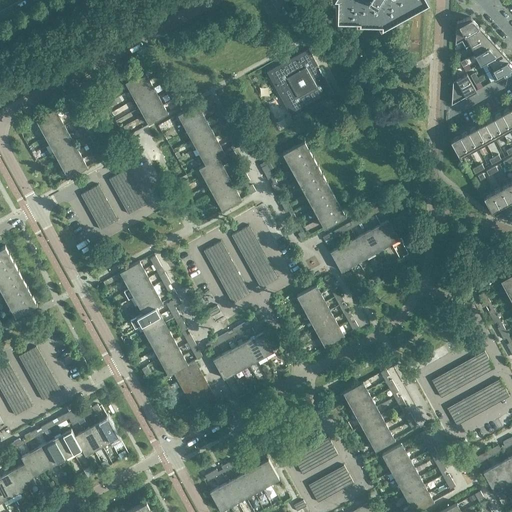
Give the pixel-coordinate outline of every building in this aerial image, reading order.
[(455,39),(479,26),(471,17),(471,18),(471,17),(457,20),(457,21),(459,24),(456,26),(455,39)] [(465,46),(487,34),(479,26),(455,39),(455,43),(462,40),(465,46)] [(475,53),(494,43),(487,34),(465,46),(467,49),(471,47),(475,53)] [(480,63),(502,51),(494,43),(475,53),(480,63)] [(334,93),(323,74),(319,67),(309,48),(267,71),(292,116),(334,93)] [(490,70),(509,59),(502,51),(480,63),(485,61),(490,70)] [(495,80),(511,70),(511,62),(509,59),(490,70),(495,80)] [(164,71),(161,65),(156,68),(159,74),(164,71)] [(131,90),(149,79),(145,71),(146,71),(145,70),(125,81),(126,82),(127,81),(131,90)] [(167,77),(164,71),(159,74),(162,80),(167,77)] [(476,90),(467,73),(453,81),(451,104),(466,96),(476,90)] [(136,98),(154,88),(149,79),(131,90),(136,98)] [(173,88),(170,82),(165,85),(168,91),(173,88)] [(140,106),(158,96),(154,88),(136,98),(140,106)] [(176,93),(173,88),(168,91),(171,96),(176,93)] [(215,101),(212,95),(207,98),(210,104),(215,101)] [(145,114),(163,104),(158,96),(140,106),(145,114)] [(182,104),(179,98),(174,101),(177,107),(182,104)] [(75,109),(71,103),(66,106),(69,111),(75,109)] [(184,122),(202,112),(197,104),(198,103),(178,114),(179,114),(184,122)] [(149,123),(169,112),(168,112),(167,112),(163,104),(145,114),(149,122),(148,123),(149,123)] [(221,112),(218,106),(213,109),(216,115),(221,112)] [(511,128),(511,110),(510,107),(502,111),(511,129),(511,128)] [(42,127),(60,117),(55,109),(56,108),(36,119),(37,119),(42,127)] [(78,114),(75,109),(69,111),(73,117),(78,114)] [(511,129),(502,111),(493,116),(503,133),(511,129)] [(188,130),(206,120),(202,112),(184,122),(188,130)] [(224,118),(221,112),(216,115),(219,121),(224,118)] [(503,133),(493,116),(485,121),(495,138),(503,133)] [(46,135),(64,125),(60,117),(42,127),(46,135)] [(84,125),(81,119),(75,122),(79,128),(84,125)] [(193,138),(211,128),(206,120),(188,130),(193,138)] [(495,138),(485,121),(477,125),(486,143),(495,138)] [(230,128),(227,123),(222,126),(225,131),(230,128)] [(51,143),(69,133),(64,125),(46,135),(51,143)] [(87,131),(84,125),(79,128),(82,134),(87,131)] [(486,143),(477,125),(468,130),(478,147),(486,143)] [(197,147),(215,137),(211,128),(193,138),(197,147)] [(234,134),(230,128),(225,131),(228,137),(234,134)] [(478,147),(468,130),(460,135),(469,152),(478,147)] [(55,152),(73,142),(69,133),(51,143),(55,152)] [(469,152),(460,135),(451,140),(460,157),(469,152)] [(93,142),(90,136),(84,139),(88,144),(93,142)] [(202,155),(220,145),(215,137),(197,147),(202,155)] [(240,145),(236,139),(231,142),(234,148),(240,145)] [(289,160),(309,149),(304,141),(305,140),(305,139),(283,152),(284,152),(289,160)] [(60,160),(78,150),(73,142),(55,152),(60,160)] [(96,147),(93,142),(88,144),(91,150),(96,147)] [(219,157),(225,153),(225,152),(224,153),(220,145),(202,155),(206,163),(206,164),(218,157),(219,157)] [(293,168),(313,157),(309,149),(289,160),(293,168)] [(64,168),(83,158),(78,150),(60,160),(64,168)] [(238,157),(234,151),(229,154),(232,160),(238,157)] [(102,158),(99,152),(94,155),(97,161),(102,158)] [(223,165),(218,157),(206,164),(206,163),(205,164),(199,167),(199,168),(200,167),(204,175),(223,165)] [(241,163),(238,157),(232,160),(236,166),(241,163)] [(298,176),(318,165),(313,157),(293,168),(298,176)] [(68,177),(88,166),(87,166),(83,158),(64,168),(69,176),(68,177)] [(270,170),(267,164),(262,167),(265,173),(270,170)] [(209,184),(227,174),(223,165),(204,175),(209,184)] [(302,184),(322,173),(318,165),(298,176),(302,184)] [(128,213),(146,204),(126,168),(109,178),(128,213)] [(247,174),(246,172),(244,168),(238,171),(242,177),(247,174)] [(273,176),(270,170),(265,173),(268,179),(273,176)] [(307,193),(327,181),(322,173),(302,184),(307,193)] [(214,192),(232,182),(227,174),(209,184),(214,192)] [(250,179),(247,174),(242,177),(245,182),(250,179)] [(279,186),(276,180),(271,183),(274,189),(279,186)] [(311,201),(331,190),(327,181),(307,193),(311,201)] [(218,200),(236,190),(232,182),(214,192),(218,200)] [(511,202),(511,186),(510,182),(501,186),(511,204),(511,202)] [(100,229),(118,220),(98,184),(81,193),(100,229)] [(256,190),(253,184),(247,187),(249,189),(251,193),(256,190)] [(283,192),(279,186),(274,189),(277,195),(283,192)] [(511,204),(501,186),(493,191),(502,208),(511,204)] [(222,209),(242,198),(241,198),(236,190),(218,200),(223,208),(222,209)] [(316,209),(336,198),(331,190),(311,201),(316,209)] [(502,208),(493,191),(484,196),(493,213),(502,208)] [(288,203),(285,197),(280,200),(283,206),(288,203)] [(320,217),(341,206),(336,198),(316,209),(320,217)] [(292,209),(288,203),(283,206),(286,211),(292,209)] [(324,226),(346,214),(345,214),(341,206),(320,217),(325,225),(324,226)] [(381,211),(378,206),(372,209),(375,214),(381,211)] [(375,214),(372,209),(367,212),(369,217),(375,214)] [(297,219),(294,213),(289,216),(292,222),(297,219)] [(378,219),(375,214),(369,217),(372,223),(378,219)] [(365,220),(362,215),(356,218),(359,223),(365,220)] [(359,223),(356,218),(350,221),(353,227),(359,223)] [(400,238),(389,218),(388,219),(389,219),(381,224),(391,242),(399,238),(400,238)] [(301,225),(297,219),(292,222),(295,228),(301,225)] [(249,224),(232,234),(261,287),(278,277),(249,224)] [(348,229),(345,224),(339,227),(342,232),(348,229)] [(391,242),(381,224),(372,228),(382,247),(391,242)] [(342,232),(339,227),(334,230),(337,236),(342,232)] [(382,247),(372,228),(364,233),(374,251),(382,247)] [(307,236),(303,230),(298,233),(301,239),(307,236)] [(332,238),(330,236),(329,233),(323,236),(326,242),(332,238)] [(374,251),(364,233),(356,238),(366,256),(374,251)] [(366,256),(356,238),(348,242),(358,260),(366,256)] [(221,240),(204,249),(233,303),(250,293),(221,240)] [(358,260),(348,242),(340,247),(350,265),(358,260)] [(0,258),(9,254),(5,246),(6,245),(0,247),(0,258)] [(350,265),(340,247),(332,251),(331,250),(330,251),(341,270),(342,270),(342,269),(350,265)] [(0,269),(14,262),(9,254),(0,258),(0,269)] [(159,261),(156,255),(150,258),(153,264),(159,261)] [(126,279),(144,269),(139,261),(140,261),(140,260),(120,271),(120,272),(121,271),(126,279)] [(162,267),(159,261),(153,264),(157,270),(162,267)] [(0,280),(18,270),(14,262),(0,269),(0,280)] [(130,287),(148,277),(144,269),(126,279),(130,287)] [(0,284),(3,289),(23,278),(18,270),(0,280),(0,284)] [(168,277),(165,272),(159,274),(163,280),(168,277)] [(506,287),(511,283),(511,272),(501,279),(502,279),(506,287)] [(135,296),(153,286),(148,277),(130,287),(135,296)] [(171,283),(168,277),(163,280),(166,286),(171,283)] [(334,282),(331,277),(326,280),(329,285),(334,282)] [(7,298),(27,287),(23,278),(3,289),(7,298)] [(303,303),(321,293),(316,285),(317,285),(317,284),(297,295),(297,296),(298,295),(303,303)] [(139,304),(158,294),(153,286),(135,296),(139,304)] [(12,306),(32,295),(27,287),(7,298),(12,306)] [(340,293),(337,287),(332,290),(335,296),(340,293)] [(177,294),(174,288),(169,291),(172,297),(177,294)] [(488,297),(485,291),(479,294),(483,300),(488,297)] [(307,311),(325,301),(321,293),(303,303),(307,311)] [(343,299),(340,293),(335,296),(338,302),(343,299)] [(157,306),(163,302),(163,301),(162,302),(158,294),(139,304),(144,312),(156,306),(157,306)] [(16,315),(38,303),(37,302),(36,303),(32,295),(12,306),(16,314),(15,314),(16,315)] [(491,303),(488,297),(483,300),(486,306),(491,303)] [(175,306),(172,300),(167,303),(170,309),(175,306)] [(312,320),(330,310),(325,301),(307,311),(312,320)] [(349,310),(346,304),(341,307),(344,313),(349,310)] [(224,317),(217,305),(208,310),(214,322),(224,317)] [(160,314),(156,306),(144,312),(143,312),(143,313),(137,316),(137,317),(138,316),(142,324),(160,314)] [(178,312),(175,306),(170,309),(173,315),(178,312)] [(497,314),(494,308),(488,311),(492,316),(497,314)] [(316,328),(334,318),(330,310),(312,320),(316,328)] [(352,315),(349,310),(344,313),(347,318),(352,315)] [(147,332),(165,322),(160,314),(142,324),(147,332)] [(500,319),(497,314),(492,316),(495,322),(500,319)] [(184,322),(181,317),(176,320),(179,325),(184,322)] [(260,325),(255,317),(249,320),(252,325),(253,325),(255,328),(260,325)] [(321,336),(339,326),(334,318),(316,328),(321,336)] [(358,326),(355,320),(350,323),(353,329),(358,326)] [(151,341),(169,331),(165,322),(147,332),(151,341)] [(187,328),(184,322),(179,325),(182,331),(187,328)] [(247,328),(246,325),(244,322),(239,326),(242,331),(247,328)] [(506,330),(503,324),(498,327),(501,333),(506,330)] [(242,331),(239,326),(233,329),(237,336),(240,334),(239,332),(242,331)] [(325,345),(345,334),(344,334),(343,334),(339,326),(321,336),(325,344),(324,345),(325,345)] [(274,350),(263,330),(263,331),(255,336),(265,354),(273,349),(274,350)] [(509,336),(506,330),(501,333),(504,339),(509,336)] [(156,349),(174,339),(169,331),(151,341),(156,349)] [(231,337),(229,334),(228,332),(222,335),(225,340),(231,337)] [(193,339),(190,333),(185,336),(188,342),(193,339)] [(225,340),(222,335),(216,338),(219,343),(225,340)] [(265,354),(255,336),(247,340),(257,359),(265,354)] [(160,357),(178,347),(174,339),(156,349),(160,357)] [(197,345),(193,339),(188,342),(191,347),(197,345)] [(257,359),(247,340),(239,345),(249,363),(257,359)] [(214,346),(213,343),(212,341),(206,344),(209,349),(214,346)] [(37,345),(19,354),(43,399),(61,390),(37,345)] [(249,363),(239,345),(231,350),(241,368),(249,363)] [(165,365),(183,355),(178,347),(160,357),(165,365)] [(202,355),(199,349),(194,352),(197,358),(202,355)] [(241,368),(231,350),(222,354),(232,372),(241,368)] [(494,367),(485,350),(431,379),(441,397),(494,367)] [(232,372),(222,354),(214,359),(214,358),(213,358),(224,378),(225,378),(224,377),(232,372)] [(187,363),(183,355),(165,365),(169,373),(168,374),(169,375),(173,372),(174,371),(187,363)] [(179,380),(199,368),(194,360),(195,360),(195,359),(188,363),(187,363),(174,371),(179,380)] [(8,361),(0,365),(0,386),(15,415),(33,405),(8,361)] [(183,388),(203,377),(199,368),(179,380),(183,388)] [(389,374),(386,368),(381,371),(384,377),(389,374)] [(188,396),(208,385),(203,377),(183,388),(188,396)] [(510,395),(500,378),(447,407),(457,425),(510,395)] [(395,385),(392,379),(387,382),(390,388),(395,385)] [(349,400),(367,390),(363,382),(363,381),(343,392),(344,392),(349,400)] [(192,404),(212,393),(208,385),(188,396),(192,404)] [(399,391),(395,385),(390,388),(393,393),(393,394),(399,391)] [(353,408),(372,398),(367,390),(349,400),(353,408)] [(196,413),(218,401),(217,401),(212,393),(192,404),(197,412),(196,413)] [(404,402),(401,396),(396,399),(399,404),(404,402)] [(358,416),(376,406),(372,398),(353,408),(358,416)] [(408,407),(404,402),(399,404),(402,410),(408,407)] [(101,409),(98,403),(92,407),(95,412),(101,409)] [(363,425),(381,414),(376,406),(358,416),(363,425)] [(95,412),(92,407),(86,410),(89,415),(95,412)] [(414,418),(410,412),(405,415),(408,421),(414,418)] [(84,418),(83,415),(81,413),(76,416),(78,421),(84,418)] [(66,419),(63,414),(58,417),(60,422),(66,419)] [(367,433),(385,423),(381,414),(363,425),(367,433)] [(316,424),(314,420),(311,415),(305,418),(310,427),(316,424)] [(78,421),(76,416),(70,419),(73,424),(78,421)] [(119,436),(108,416),(108,417),(100,422),(110,440),(118,435),(119,436)] [(417,424),(414,418),(408,421),(411,427),(417,424)] [(56,425),(54,423),(53,420),(47,423),(50,428),(56,425)] [(110,440),(100,422),(92,426),(102,444),(110,440)] [(50,428),(47,423),(41,426),(44,432),(50,428)] [(372,441),(390,431),(385,423),(367,433),(372,441)] [(102,444),(92,426),(84,431),(94,449),(102,444)] [(82,447),(76,435),(75,434),(75,435),(71,428),(71,429),(63,433),(73,452),(82,447)] [(39,434),(38,432),(36,429),(30,432),(33,437),(39,434)] [(428,436),(425,430),(420,433),(423,439),(428,436)] [(94,449),(84,431),(76,435),(82,447),(82,448),(86,455),(87,454),(86,453),(94,449)] [(376,450),(396,439),(395,438),(394,439),(390,431),(372,441),(376,449),(375,450),(376,450)] [(33,437),(30,432),(25,435),(28,441),(33,437)] [(73,452),(63,433),(55,438),(65,456),(73,452)] [(292,456),(302,474),(338,454),(328,436),(292,456)] [(23,443),(21,441),(20,438),(14,441),(17,447),(23,443)] [(65,456),(55,438),(47,443),(57,461),(65,456)] [(511,444),(509,439),(503,442),(506,447),(511,444)] [(434,447),(431,441),(426,444),(429,450),(434,447)] [(388,462),(406,452),(401,443),(402,443),(402,442),(382,453),(382,454),(383,454),(388,462)] [(57,461),(47,443),(39,447),(49,465),(57,461)] [(263,450),(260,444),(255,447),(257,453),(263,450)] [(501,450),(500,447),(498,444),(492,448),(495,453),(501,450)] [(49,465),(39,447),(30,452),(41,470),(49,465)] [(437,452),(434,447),(429,450),(432,455),(437,452)] [(495,453),(492,448),(487,451),(489,456),(495,453)] [(18,455),(15,450),(9,453),(12,458),(18,455)] [(253,455),(251,453),(250,450),(244,453),(247,459),(253,455)] [(41,470),(30,452),(22,456),(22,455),(21,456),(25,462),(25,463),(26,463),(32,475),(32,474),(41,470)] [(392,470),(410,460),(406,452),(388,462),(392,470)] [(12,458),(9,453),(3,456),(6,461),(12,458)] [(247,459),(244,453),(238,457),(241,462),(247,459)] [(485,459),(483,456),(482,454),(476,457),(479,462),(485,459)] [(443,463),(440,457),(435,460),(438,466),(443,463)] [(279,478),(275,469),(268,458),(268,459),(260,464),(270,482),(278,478),(279,478)] [(511,479),(511,463),(509,458),(501,462),(511,481),(511,479)] [(236,465),(235,462),(233,459),(227,463),(230,468),(236,465)] [(397,478),(415,468),(410,460),(392,470),(397,478)] [(511,481),(501,462),(492,467),(502,485),(511,481)] [(26,463),(25,463),(17,468),(27,486),(35,481),(36,482),(33,475),(32,474),(32,475),(26,463)] [(230,468),(227,463),(222,466),(224,471),(230,468)] [(446,469),(443,463),(438,466),(441,472),(446,469)] [(270,482),(260,464),(252,468),(262,487),(270,482)] [(308,484),(318,501),(353,482),(344,464),(308,484)] [(502,485),(492,467),(484,471),(483,471),(494,491),(495,491),(494,490),(502,485)] [(27,486),(17,468),(9,472),(19,490),(27,486)] [(220,474),(218,471),(217,468),(211,472),(214,477),(220,474)] [(262,487),(252,468),(244,473),(254,491),(262,487)] [(401,486),(420,476),(415,468),(397,478),(401,486)] [(19,490),(9,472),(1,477),(11,495),(19,490)] [(214,477),(211,472),(205,475),(208,480),(214,477)] [(254,491),(244,473),(236,477),(246,496),(254,491)] [(452,480),(449,474),(444,477),(447,482),(452,480)] [(406,494),(424,484),(420,476),(401,486),(406,494)] [(11,495),(1,477),(0,477),(0,494),(3,499),(11,495)] [(246,496),(236,477),(227,482),(237,500),(246,496)] [(456,485),(452,480),(447,482),(450,488),(456,485)] [(237,500),(227,482),(219,487),(229,505),(237,500)] [(410,503),(429,493),(424,484),(406,494),(410,503)] [(229,505),(219,487),(211,491),(211,490),(210,490),(221,510),(222,510),(221,509),(229,505)] [(483,496),(480,490),(475,493),(478,499),(483,496)] [(414,511),(434,501),(434,500),(433,501),(429,493),(410,503),(415,511),(414,511)] [(309,511),(310,511),(303,499),(302,500),(294,505),(297,511),(309,511)] [(146,511),(151,510),(146,501),(147,501),(147,500),(125,511),(146,511)] [(374,511),(369,501),(368,502),(369,503),(361,507),(363,511),(374,511)] [(489,507),(486,501),(481,504),(484,510),(489,507)] [(460,511),(461,511),(457,504),(458,503),(457,502),(440,511),(460,511)]
